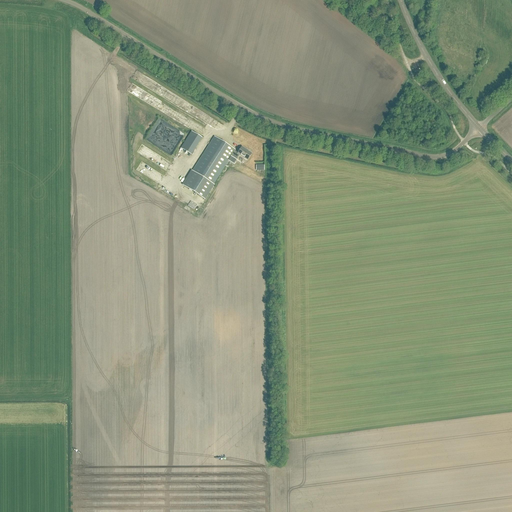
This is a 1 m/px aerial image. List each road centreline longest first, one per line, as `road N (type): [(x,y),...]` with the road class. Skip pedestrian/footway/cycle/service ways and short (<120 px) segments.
road 1 (unclassified): [(63,0),(273,122),(437,157),(479,129)]
road 2 (tertiary): [(479,129),(418,43),(401,0)]
